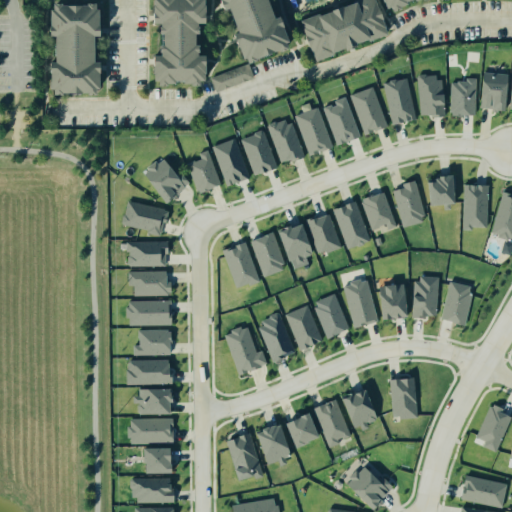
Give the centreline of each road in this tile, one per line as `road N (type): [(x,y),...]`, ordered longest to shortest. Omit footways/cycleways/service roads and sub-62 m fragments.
road 1 (residential): [(199,229),(396,154),(443,146),(510,150)]
road 2 (residential): [(202,410),(232,408),(389,350),(448,352),(483,366)]
road 3 (residential): [(202,511),(199,229)]
road 4 (residential): [(425,511),(445,436),(511,318)]
